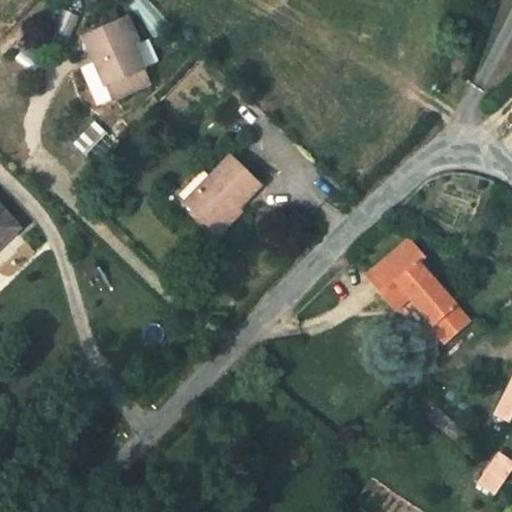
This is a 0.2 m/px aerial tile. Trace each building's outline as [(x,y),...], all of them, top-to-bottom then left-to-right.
[(106,1),(85,10),(91,24),(112,15),(106,1)] [(136,35),(123,11),(112,15),(91,24),(86,26),(98,54),(86,59),(103,93),(147,72),(131,38),(136,35)] [(86,59),(98,54),(86,26),(73,33),(86,59)] [(97,123),(77,145),(90,159),(112,137),(97,123)] [(210,230),(256,184),(225,155),(181,201),(210,230)] [(0,231),(8,223),(0,212),(0,231)] [(430,324),(455,303),(409,246),(413,242),(398,224),(359,256),(372,273),(367,278),(380,293),(395,280),(417,304),(414,306),(430,324)] [(511,377),(499,412),(511,418),(511,377)] [(494,453),(475,483),(490,493),(509,463),(494,453)]
